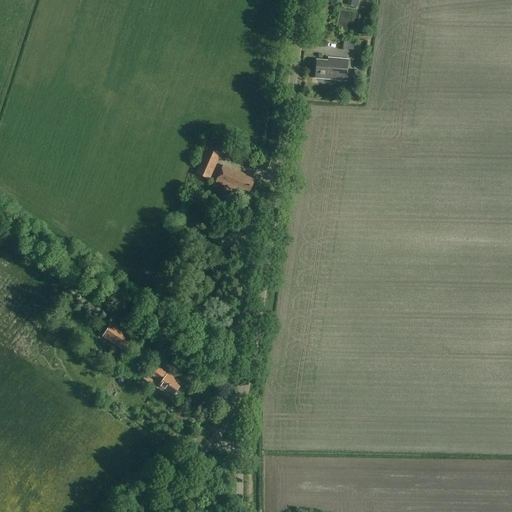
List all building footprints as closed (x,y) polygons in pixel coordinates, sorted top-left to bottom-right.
[(329,42),(322,43),(323,53),(330,52),(329,42)] [(334,62),(324,61),(322,61),(316,61),(315,78),(330,80),(346,81),(347,73),(348,60),(335,59),(334,62)] [(195,174),(210,180),(222,152),(208,146),(195,174)] [(250,191),(255,179),(225,167),(218,183),(244,193),(245,189),(250,191)] [(112,322),(102,336),(122,350),(132,335),(112,322)] [(133,357),(143,365),(152,352),(141,345),(133,357)] [(172,398),(182,384),(157,366),(151,375),(162,383),(159,388),(172,398)]
